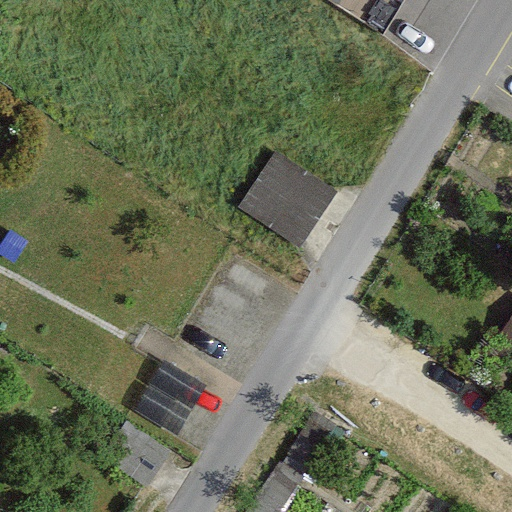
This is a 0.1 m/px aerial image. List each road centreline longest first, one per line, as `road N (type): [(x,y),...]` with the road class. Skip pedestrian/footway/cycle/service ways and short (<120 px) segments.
road 1 (residential): [(190,511),(507,0)]
road 2 (track): [(511,462),(305,327)]
